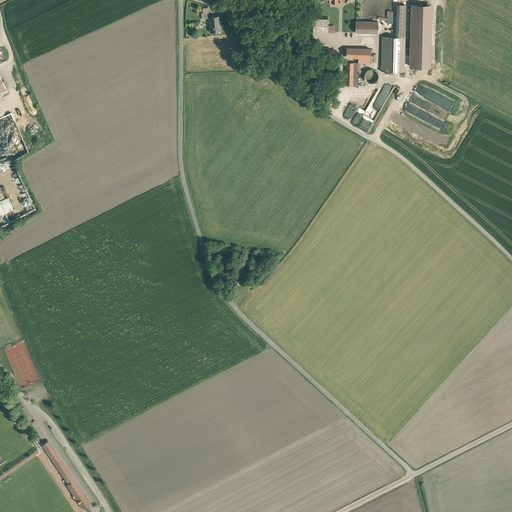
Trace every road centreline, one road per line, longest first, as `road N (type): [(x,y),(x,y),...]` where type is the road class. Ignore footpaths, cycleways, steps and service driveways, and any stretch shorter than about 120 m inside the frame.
road 1 (unclassified): [(181,0),(181,158),(217,283),(413,475)]
road 2 (unclassified): [(511,260),(397,154),(325,111),(257,52),(227,13),(200,0)]
